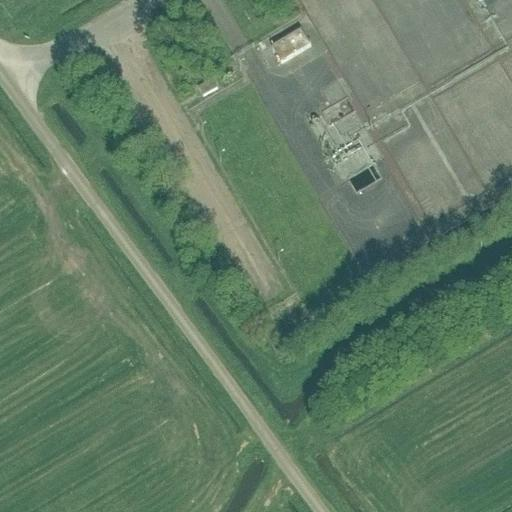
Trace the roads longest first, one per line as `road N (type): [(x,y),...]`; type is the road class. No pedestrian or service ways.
road 1 (unclassified): [(322,511),(0,75)]
road 2 (track): [(280,455),(339,370),(511,268)]
